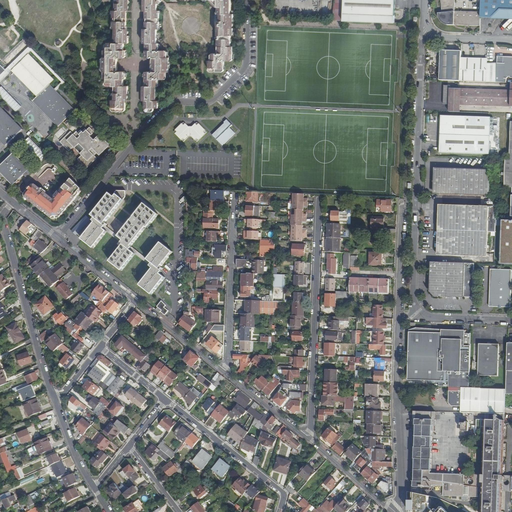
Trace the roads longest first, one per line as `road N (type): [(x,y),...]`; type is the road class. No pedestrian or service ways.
road 1 (residential): [(421,36),(411,306),(422,317),(511,320)]
road 2 (residential): [(245,0),(243,69),(208,101),(165,105),(56,236)]
road 3 (residential): [(401,199),(399,511)]
road 4 (residential): [(304,437),(319,198)]
road 5 (residential): [(54,402),(2,222),(11,201)]
road 6 (residential): [(224,372),(234,195)]
road 7 (residential): [(279,511),(283,496),(165,399)]
